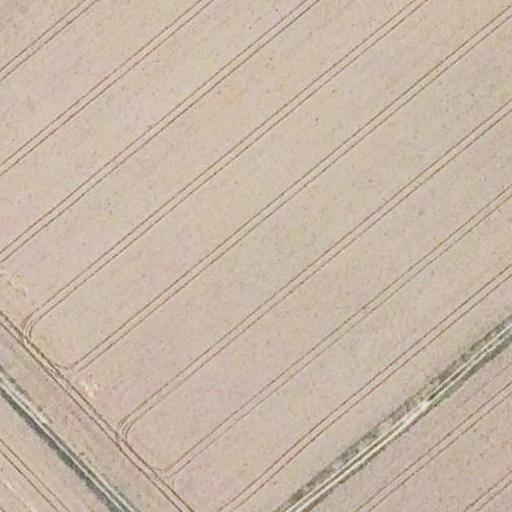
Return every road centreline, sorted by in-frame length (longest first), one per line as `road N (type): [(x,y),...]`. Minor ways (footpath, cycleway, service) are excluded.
road 1 (track): [(293,511),(511,332)]
road 2 (track): [(129,511),(0,378)]
